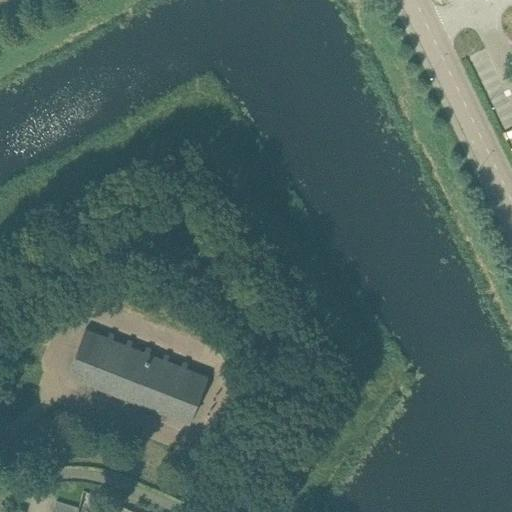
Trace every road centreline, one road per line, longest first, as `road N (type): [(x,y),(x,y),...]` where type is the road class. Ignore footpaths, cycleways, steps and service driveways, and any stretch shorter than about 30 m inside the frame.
road 1 (unclassified): [(511,200),(414,0)]
road 2 (unclassified): [(182,511),(103,478),(0,478)]
